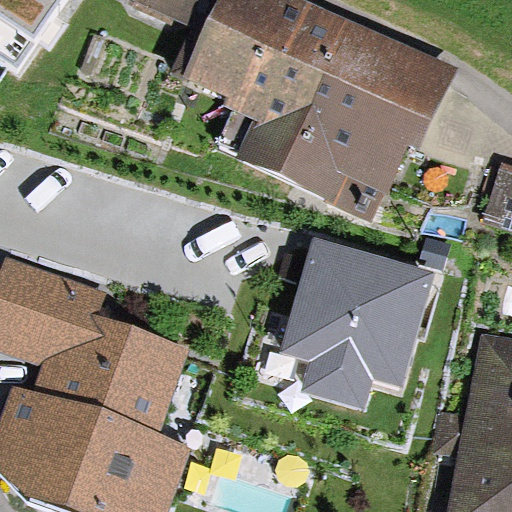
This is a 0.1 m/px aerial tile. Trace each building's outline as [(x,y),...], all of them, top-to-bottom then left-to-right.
[(0,0),(0,59),(17,71),(65,0),(0,0)] [(217,147),(373,219),(407,147),(417,151),(455,72),(302,0),(130,0),(129,3),(172,24),(176,16),(194,25),(174,68),(229,94),(225,103),(235,108),(217,147)] [(511,162),(503,159),(483,219),(511,228),(511,162)] [(371,254),(318,239),(283,352),(310,360),(301,390),(365,409),(373,380),(398,388),(433,273),(371,254)] [(99,294),(6,260),(0,278),(0,351),(41,365),(32,394),(14,388),(0,432),(0,475),(27,501),(56,511),(166,511),(190,449),(156,437),(187,352),(90,316),(99,294)] [(511,511),(511,335),(484,330),(466,420),(443,415),(435,452),(459,457),(447,511),(511,511)]
